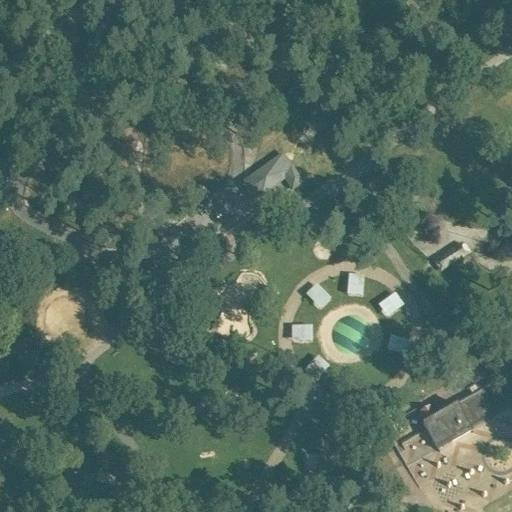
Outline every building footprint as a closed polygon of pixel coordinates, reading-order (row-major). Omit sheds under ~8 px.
[(249,177),(261,195),(283,179),(291,189),(300,182),(280,155),(249,177)] [(434,263),(441,273),(470,254),(462,243),(434,263)] [(142,268),(148,292),(168,287),(162,263),(142,268)] [(346,295),(362,296),(363,276),(347,275),(346,295)] [(318,309),(328,299),(315,285),(305,295),(318,309)] [(394,293),(377,304),(385,317),(403,306),(394,293)] [(291,326),(291,340),(311,341),(311,327),(291,326)] [(388,337),(386,351),(408,355),(410,341),(388,337)] [(471,432),(456,405),(436,416),(430,407),(420,412),(425,422),(423,424),(438,451),(471,432)]
